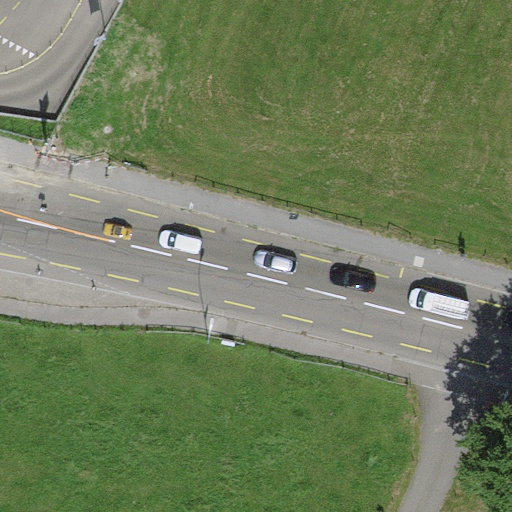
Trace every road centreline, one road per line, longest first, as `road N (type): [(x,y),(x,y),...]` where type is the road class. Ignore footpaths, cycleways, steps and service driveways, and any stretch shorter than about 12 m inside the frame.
road 1 (primary): [(0,214),(511,343)]
road 2 (track): [(488,337),(414,511)]
